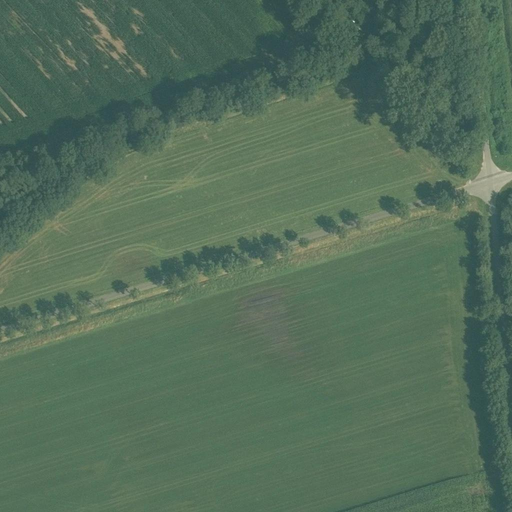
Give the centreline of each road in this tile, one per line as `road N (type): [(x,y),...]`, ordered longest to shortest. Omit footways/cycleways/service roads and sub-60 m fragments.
road 1 (unclassified): [(493,184),(0,334)]
road 2 (unclassified): [(511,394),(493,184)]
road 3 (unclassified): [(474,0),(493,184)]
